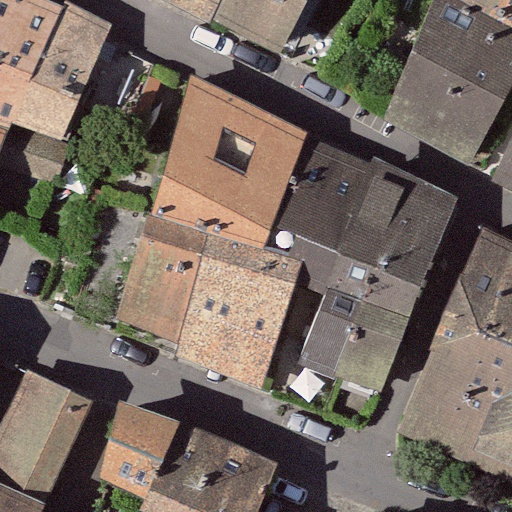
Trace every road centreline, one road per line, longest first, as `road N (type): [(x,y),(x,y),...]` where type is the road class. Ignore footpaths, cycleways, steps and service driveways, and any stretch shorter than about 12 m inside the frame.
road 1 (residential): [(453,511),(0,320)]
road 2 (residential): [(88,0),(511,213)]
